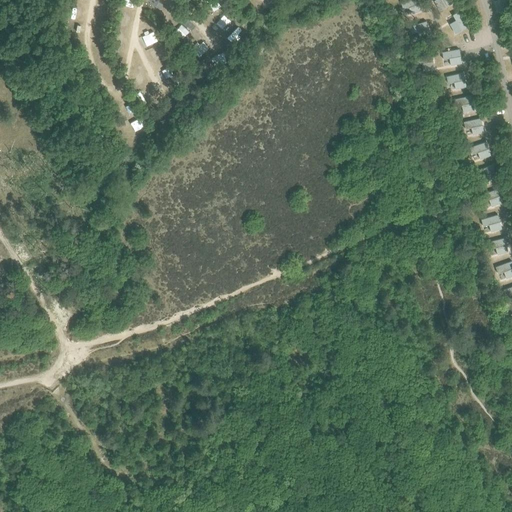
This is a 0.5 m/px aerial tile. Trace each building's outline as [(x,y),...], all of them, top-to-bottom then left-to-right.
[(403,9),(409,6),(412,14),(423,9),(419,0),(406,0),(401,3),(403,9)] [(510,5),(508,0),(493,0),(497,10),(510,5)] [(98,14),(106,16),(109,6),(100,3),(98,14)] [(460,18),(453,6),(440,13),(448,25),(460,18)] [(118,20),(126,23),(130,12),(121,9),(118,20)] [(81,22),(83,12),(74,11),(72,21),(81,22)] [(430,32),(425,19),(412,23),(416,37),(430,32)] [(472,37),(464,25),(452,33),(460,44),(472,37)] [(146,43),(156,39),(151,28),(141,32),(146,43)] [(462,68),(459,54),(445,57),(448,71),(462,68)] [(437,68),(435,55),(421,57),(423,71),(437,68)] [(467,91),(464,77),(450,80),(453,94),(467,91)] [(147,89),(140,91),(142,100),(150,97),(147,89)] [(476,112),(473,99),(459,102),(463,116),(476,112)] [(480,118),(463,122),(465,129),(471,128),(472,135),(483,132),(480,118)] [(141,119),(133,123),(137,130),(144,126),(141,119)] [(486,142),(469,147),(472,154),(477,152),(480,159),(490,156),(486,142)] [(492,165),(476,171),(478,178),(484,176),(486,183),(497,179),(492,165)] [(497,189),(480,195),(483,202),(489,200),(491,207),(502,203),(497,189)] [(497,215),(481,219),(483,226),(488,225),(490,232),(501,229),(497,215)] [(504,238),(488,242),(489,249),(495,248),(497,255),(508,252),(504,238)] [(511,262),(511,261),(495,267),(498,274),(503,272),(506,279),(511,276),(511,262)] [(511,286),(503,290),(506,297),(511,295),(511,296),(511,286)]
